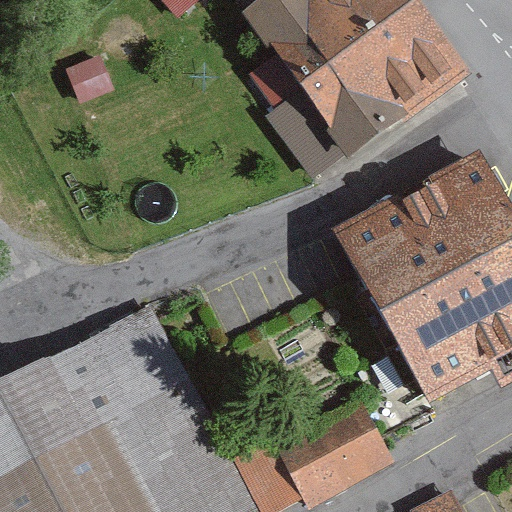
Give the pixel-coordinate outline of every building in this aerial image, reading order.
[(159,0),(177,22),(203,0),(159,0)] [(408,0),(274,0),(242,23),(348,168),(468,82),(408,0)] [(333,239),(384,332),(511,261),(511,215),(480,158),(333,239)] [(511,261),(384,332),(429,413),(491,379),(501,396),(511,390),(511,261)] [(257,511),(154,316),(0,396),(0,511),(257,511)] [(360,402),(272,448),(306,511),(309,511),(394,468),(360,402)]
